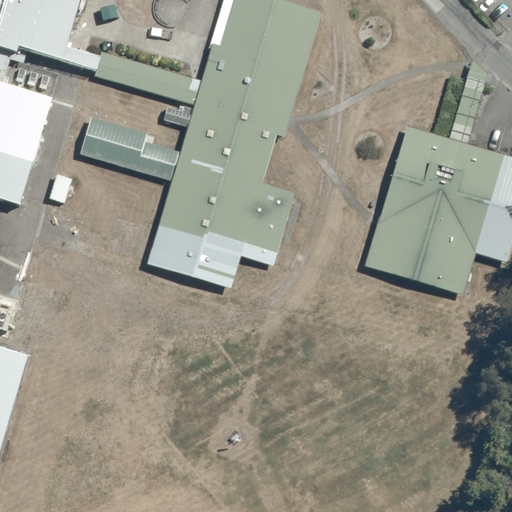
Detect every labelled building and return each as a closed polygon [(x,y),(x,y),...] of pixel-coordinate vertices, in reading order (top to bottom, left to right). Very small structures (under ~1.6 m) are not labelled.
[(0,0),(0,198),(21,205),(56,90),(3,74),(14,39),(67,55),(83,0),(0,0)] [(321,7),(299,0),(224,0),(178,153),(169,182),(143,265),(234,292),(321,7)] [(154,135),(92,118),(85,159),(169,182),(178,153),(153,147),(154,135)] [(511,248),(511,156),(403,124),(362,258),(467,290),(479,253),(508,262),(511,248)] [(73,177),(58,172),(50,200),(65,205),(73,177)] [(0,468),(32,361),(0,351),(0,468)]
